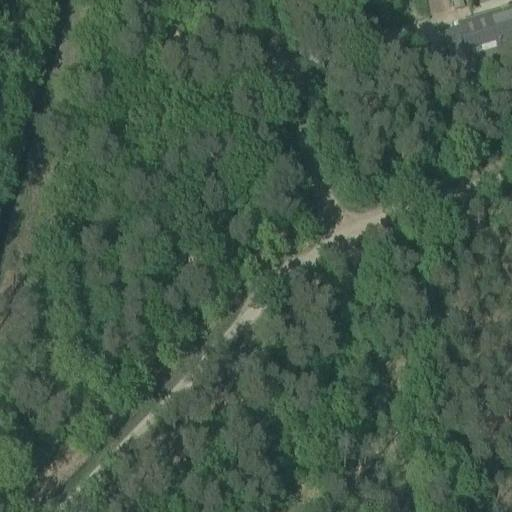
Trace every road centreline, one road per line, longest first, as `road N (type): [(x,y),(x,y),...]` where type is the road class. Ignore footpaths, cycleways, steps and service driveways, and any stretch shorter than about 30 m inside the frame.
road 1 (unclassified): [(62,511),(340,236),(511,179)]
road 2 (track): [(410,511),(340,236),(261,0)]
